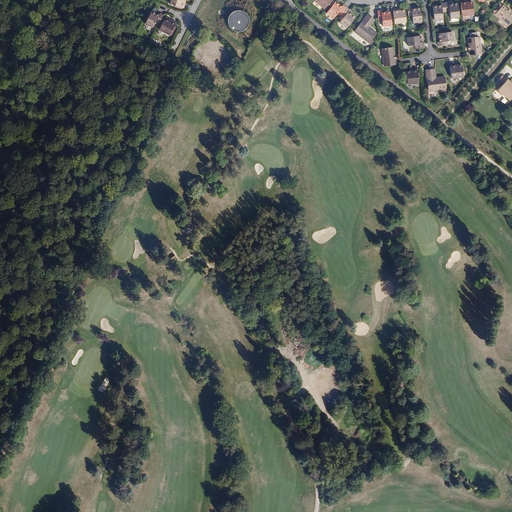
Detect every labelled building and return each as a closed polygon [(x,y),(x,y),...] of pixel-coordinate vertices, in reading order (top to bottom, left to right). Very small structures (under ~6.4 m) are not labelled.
[(182,4),(182,0),(170,0),(169,5),(182,10),(184,5),(182,4)] [(341,4),(335,0),(334,0),(327,10),(333,15),(337,10),(344,15),(340,20),(347,26),(355,15),(348,9),(349,8),(343,3),(341,4)] [(441,3),(433,4),(434,18),(443,17),(442,10),(450,9),(451,16),(459,15),(458,1),(449,2),(449,0),(441,1),(441,3)] [(473,11),(472,0),(461,0),(462,12),(473,11)] [(511,10),(510,8),(504,3),(503,4),(499,1),(493,8),(497,11),(510,22),(511,19),(511,10)] [(423,19),(422,6),(413,7),(413,5),(408,5),(409,14),(414,13),(415,20),(423,19)] [(406,20),(405,8),(400,8),(399,6),(393,7),(394,21),(406,20)] [(392,22),(391,9),(382,10),(382,8),(377,9),(378,17),(383,17),(383,23),(392,22)] [(241,32),(244,30),(246,27),(247,24),(247,20),(246,16),(243,14),(240,12),(236,11),(233,12),(230,13),(227,16),(226,19),(225,23),(226,26),(228,29),(230,32),(233,33),(237,33),(241,32)] [(376,29),(369,24),(367,22),(373,15),(367,11),(354,29),(368,40),(376,29)] [(160,26),(164,18),(160,16),(159,17),(152,14),(146,27),(153,30),(156,24),(160,26)] [(172,36),(177,23),(172,21),(172,23),(166,21),(161,32),(172,36)] [(454,39),(453,31),(439,32),(440,40),(439,41),(439,45),(448,44),(447,40),(454,39)] [(482,52),(480,35),(478,35),(477,31),(470,32),(470,36),(468,36),(469,42),(469,45),(470,53),(482,52)] [(423,42),(423,34),(409,36),(409,44),(416,43),(416,48),(426,47),(425,42),(423,42)] [(210,76),(214,76),(218,75),(222,73),(225,71),(227,67),(229,64),(230,60),(230,56),(229,52),(227,48),(225,45),(221,42),(218,40),(214,39),(210,39),(206,40),(202,41),(199,44),(196,47),(194,50),(193,54),(192,58),(193,62),(194,66),(196,69),(199,72),(202,74),(206,76),(210,76)] [(393,44),(383,46),(384,63),(395,62),(394,56),(394,53),(393,44)] [(463,75),(462,63),(456,64),(456,61),(450,62),(452,77),(463,75)] [(419,81),(417,67),(412,68),(412,69),(406,70),(408,82),(419,81)] [(447,88),(446,75),(437,76),(434,76),(433,68),(427,68),(429,90),(447,88)] [(511,96),(511,80),(511,81),(507,78),(502,74),(497,80),(501,84),(498,88),(498,89),(499,91),(501,93),(503,93),(510,99),(511,96)]
